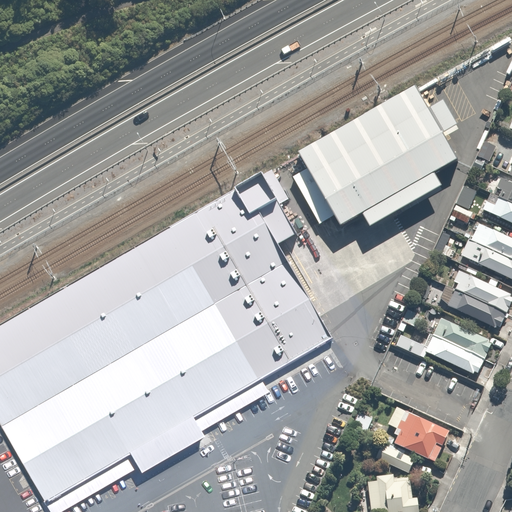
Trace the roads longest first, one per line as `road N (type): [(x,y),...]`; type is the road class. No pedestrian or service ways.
road 1 (trunk): [(370,0),(0,211)]
road 2 (trunk): [(0,168),(304,0)]
